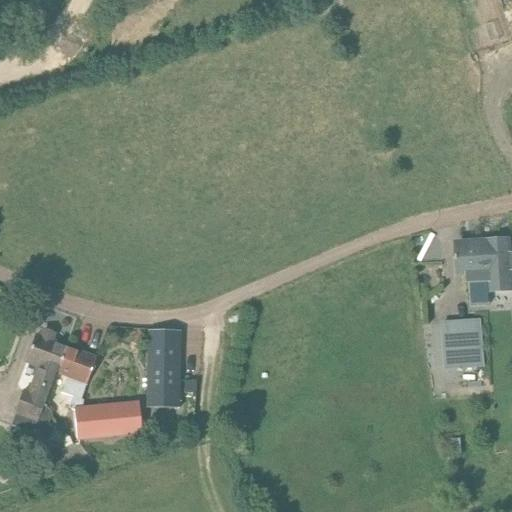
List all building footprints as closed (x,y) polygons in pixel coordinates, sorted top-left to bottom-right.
[(511,258),(510,259),(509,241),(486,242),(486,243),(455,245),(457,274),(466,274),(467,285),(489,284),(489,294),(511,292),(511,290),(511,271),(511,270),(511,258)] [(457,325),(457,322),(441,324),(445,368),(461,366),(460,365),(457,325)] [(460,365),(483,364),(481,344),(479,344),(477,323),(457,325),(460,365)] [(51,416),(43,405),(55,375),(65,348),(52,343),(55,335),(43,331),(40,339),(35,337),(25,364),(37,368),(28,393),(23,391),(14,414),(10,427),(49,441),(53,428),(47,426),(51,416)] [(147,346),(146,407),(179,407),(180,346),(147,346)] [(96,359),(65,348),(55,375),(66,379),(61,394),(72,398),(68,409),(72,410),(81,409),(83,401),(80,400),(96,359)] [(184,382),(184,394),(196,394),(196,382),(184,382)] [(72,410),(75,441),(138,435),(136,404),(81,409),(72,410)] [(72,446),(68,437),(65,439),(63,447),(64,449),(72,446)] [(11,467),(6,480),(18,485),(23,471),(11,467)]
